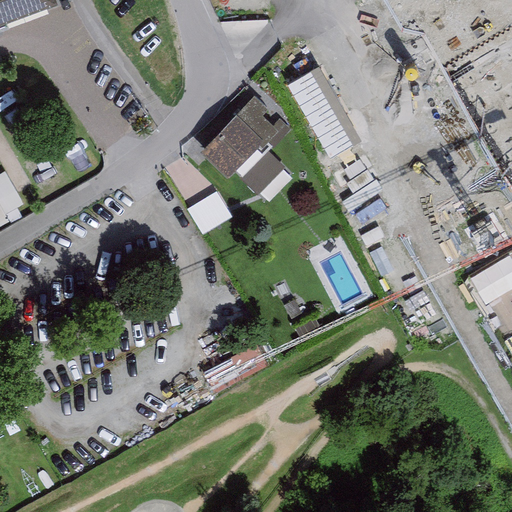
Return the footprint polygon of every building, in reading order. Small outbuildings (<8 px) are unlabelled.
[(0,0),(0,30),(57,9),(54,0),(0,0)] [(428,0),(357,0),(385,34),(428,0)] [(284,127),(254,96),(206,143),(252,190),(278,164),(262,148),(284,127)] [(25,164),(46,200),(77,181),(56,145),(25,164)] [(0,220),(30,206),(12,170),(0,175),(0,220)]
